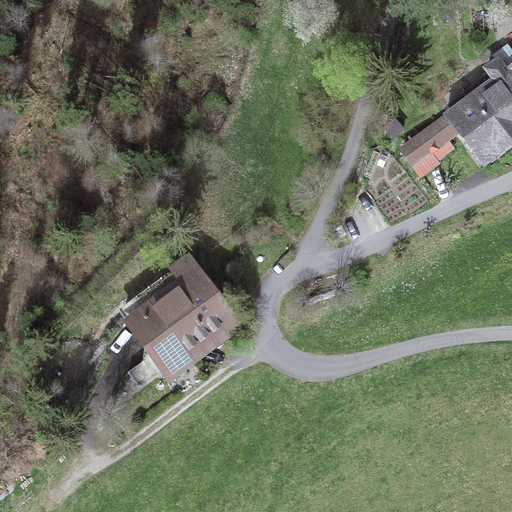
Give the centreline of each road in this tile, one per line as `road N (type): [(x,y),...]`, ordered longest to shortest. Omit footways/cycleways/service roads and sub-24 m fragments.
road 1 (unclassified): [(305,265),(264,289),(264,339),(292,361),(327,367),(456,336),(511,332)]
road 2 (unclassified): [(397,0),(341,182),(305,265)]
road 3 (unclassified): [(511,177),(344,259),(305,265)]
